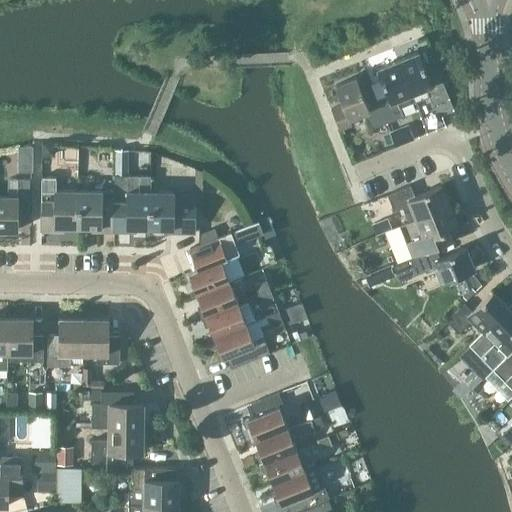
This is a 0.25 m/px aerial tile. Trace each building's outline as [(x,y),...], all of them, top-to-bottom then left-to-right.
[(397,60),(414,101),(429,96),(432,104),(449,97),(439,74),(428,78),(418,52),(397,60)] [(414,101),(397,60),(377,68),(387,94),(377,99),(386,122),(403,116),(399,107),(414,101)] [(386,122),(377,99),(366,103),(356,77),(334,85),(342,103),(331,108),(339,128),(351,124),(349,118),(363,112),(370,129),(386,122)] [(413,138),(408,124),(389,132),(395,145),(413,138)] [(48,156),(54,150),(54,143),(42,143),(41,156),(48,156)] [(114,166),(128,166),(128,149),(114,149),(114,166)] [(127,227),(149,227),(150,191),(151,191),(151,175),(114,174),(114,190),(113,231),(127,231),(127,227)] [(77,226),(78,190),(56,189),(57,176),(42,176),(42,193),(41,193),(40,230),(55,230),(55,225),(77,226)] [(7,196),(0,195),(0,229),(17,230),(17,214),(29,214),(29,179),(7,178),(7,196)] [(416,218),(449,205),(441,185),(414,195),(410,184),(387,194),(393,210),(402,207),(408,221),(408,222),(416,219),(416,218)] [(114,190),(78,190),(77,226),(100,226),(100,231),(113,231),(114,190)] [(151,191),(150,191),(149,227),(172,227),(172,232),(194,232),(195,195),(173,195),(173,191),(151,191)] [(408,222),(408,221),(399,225),(412,256),(435,247),(436,246),(432,236),(457,226),(449,205),(416,218),(416,219),(408,222)] [(259,234),(261,240),(275,234),(267,216),(257,220),(262,233),(259,234)] [(391,229),(386,217),(370,224),(375,235),(391,229)] [(239,228),(244,240),(259,234),(262,233),(257,220),(239,228)] [(229,280),(221,260),(239,253),(230,231),(189,248),(197,268),(183,274),(187,282),(191,280),(197,294),(229,280)] [(412,256),(392,264),(399,281),(435,266),(441,281),(474,268),(466,247),(439,257),(435,247),(412,256)] [(284,262),(267,269),(274,288),(292,281),(284,262)] [(477,280),(473,273),(460,279),(462,282),(466,291),(461,295),(466,299),(475,290),(481,284),(477,280)] [(240,275),(229,280),(197,294),(202,307),(198,309),(201,317),(238,302),(233,291),(245,287),(240,275)] [(258,294),(270,289),(266,279),(254,284),(258,294)] [(410,286),(402,289),(412,314),(419,311),(410,286)] [(270,289),(258,294),(261,303),(273,298),(270,289)] [(481,331),(507,307),(492,291),(471,311),(463,302),(445,320),(458,333),(471,320),(481,331)] [(246,323),(238,302),(201,317),(203,324),(208,322),(214,336),(246,323)] [(511,311),(507,307),(481,331),(469,344),(479,355),(468,365),(481,379),(492,368),(510,350),(502,342),(511,332),(511,311)] [(278,326),(283,323),(278,310),(266,315),(269,322),(278,326)] [(32,318),(7,318),(7,359),(43,360),(43,334),(31,334),(32,318)] [(83,352),(83,319),(59,318),(59,334),(47,334),(47,366),(70,366),(70,352),(83,352)] [(83,319),(83,352),(96,353),(96,363),(119,363),(119,335),(107,335),(108,319),(83,319)] [(246,323),(214,336),(219,350),(215,352),(218,359),(232,354),(236,365),(269,352),(262,335),(253,339),(246,323)] [(511,352),(510,350),(492,368),(511,388),(511,352)] [(82,388),(103,388),(103,379),(91,379),(91,367),(82,367),(82,388)] [(472,388),(472,387),(479,381),(480,380),(474,374),(469,374),(466,377),(466,382),(472,388)] [(484,386),(479,381),(472,387),(477,392),(484,386)] [(340,404),(336,394),(334,390),(318,396),(324,410),(340,404)] [(28,391),(28,408),(41,408),(42,391),(28,391)] [(108,427),(142,427),(143,403),(133,403),(133,391),(101,391),(101,402),(91,402),(91,427),(108,427)] [(46,392),(46,408),(56,408),(56,392),(46,392)] [(287,427),(287,426),(279,406),(283,404),(278,392),(251,403),(256,414),(242,420),(245,428),(249,426),(255,440),(287,427)] [(300,404),(306,419),(319,414),(313,399),(300,404)] [(0,441),(10,441),(10,413),(0,412),(0,441)] [(287,427),(255,440),(261,453),(256,455),(259,463),(296,448),(292,438),(324,425),(319,414),(287,427)] [(31,446),(52,446),(53,415),(32,415),(31,446)] [(142,427),(108,427),(108,439),(91,439),(91,463),(132,463),(132,451),(142,451),(142,427)] [(332,444),(328,434),(315,439),(320,449),(332,444)] [(56,446),(56,464),(73,464),(73,446),(56,446)] [(296,448),(259,463),(262,470),(266,468),(272,482),(304,469),(296,448)] [(31,450),(31,472),(37,472),(54,472),(55,450),(31,450)] [(22,456),(0,455),(0,505),(8,505),(8,493),(21,494),(22,456)] [(304,469),(272,482),(277,496),(273,498),(276,505),(290,500),(295,511),(296,511),(321,501),(328,498),(315,465),(304,469)] [(81,467),(56,467),(56,501),(81,501),(81,467)] [(128,503),(178,504),(178,480),(168,479),(168,467),(132,467),(132,489),(128,489),(128,503)] [(37,492),(54,492),(54,491),(54,472),(37,472),(37,492)] [(333,511),(328,498),(321,501),(296,511),(333,511)] [(177,511),(178,504),(128,503),(128,511),(177,511)]
